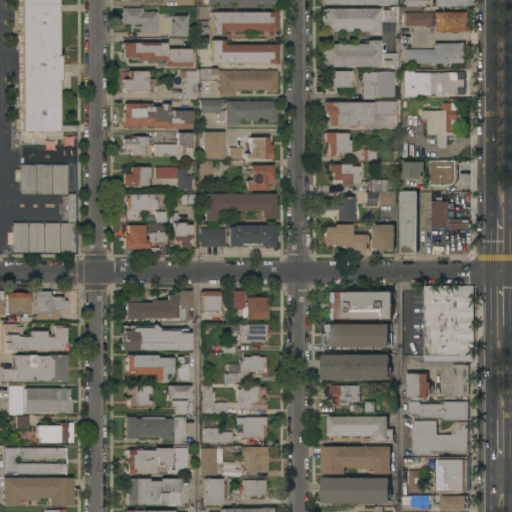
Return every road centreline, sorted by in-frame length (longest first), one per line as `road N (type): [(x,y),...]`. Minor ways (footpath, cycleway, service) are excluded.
road 1 (residential): [(296,0),(300,511)]
road 2 (residential): [(511,272),(0,273)]
road 3 (residential): [(98,0),(98,511)]
road 4 (secondary): [(490,0),(490,201),(500,218)]
road 5 (secondary): [(500,218),(509,201),(511,96)]
